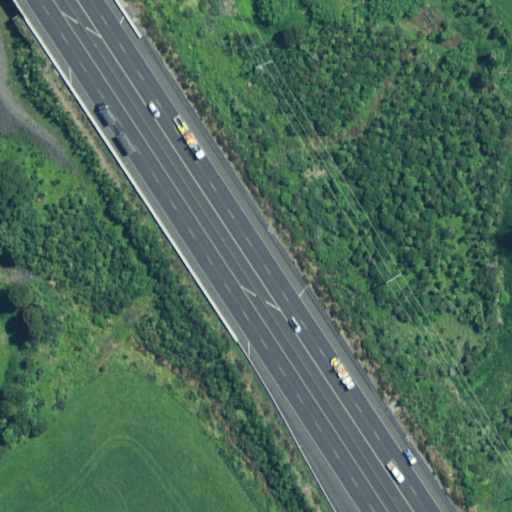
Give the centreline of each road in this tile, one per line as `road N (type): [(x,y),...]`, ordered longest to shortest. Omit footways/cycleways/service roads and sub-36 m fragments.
road 1 (motorway): [(91,0),(426,511)]
road 2 (motorway): [(373,511),(42,0)]
